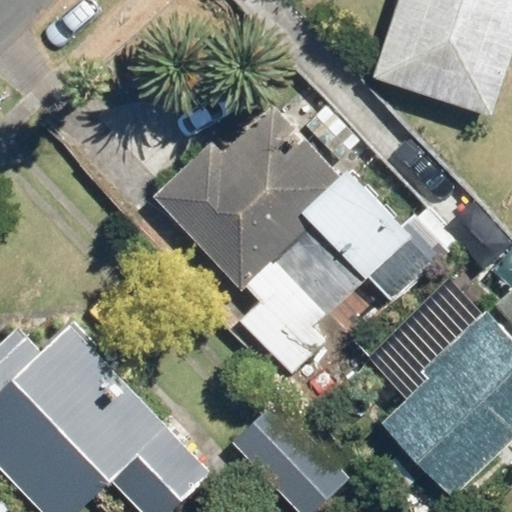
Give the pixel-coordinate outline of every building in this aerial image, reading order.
[(511,0),(414,0),(392,70),(511,108),(511,0)] [(278,91),(178,189),(318,331),(418,233),(278,91)] [(0,446),(58,511),(82,511),(132,468),(171,511),(177,511),(221,473),(179,427),(72,306),(0,369),(0,446)] [(511,315),(501,306),(399,417),(474,485),(511,443),(511,315)] [(286,404),(241,447),(301,511),(310,511),(351,473),(286,404)]
